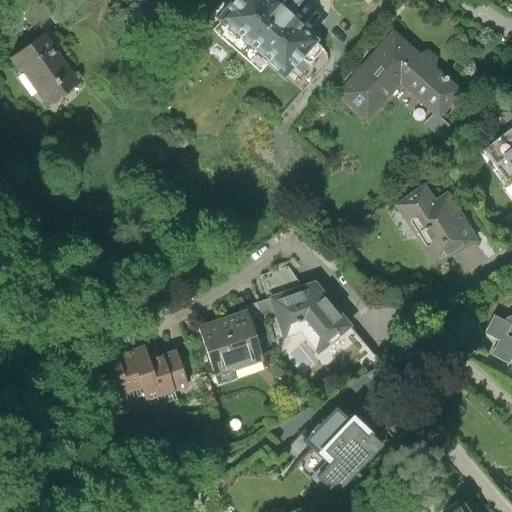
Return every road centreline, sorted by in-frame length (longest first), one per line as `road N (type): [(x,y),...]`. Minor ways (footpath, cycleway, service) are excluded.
road 1 (residential): [(511,258),(467,288),(388,317),(369,313),(304,249),(282,248),(177,316)]
road 2 (residential): [(511,408),(442,359),(421,363),(411,379),(433,426),(506,511)]
